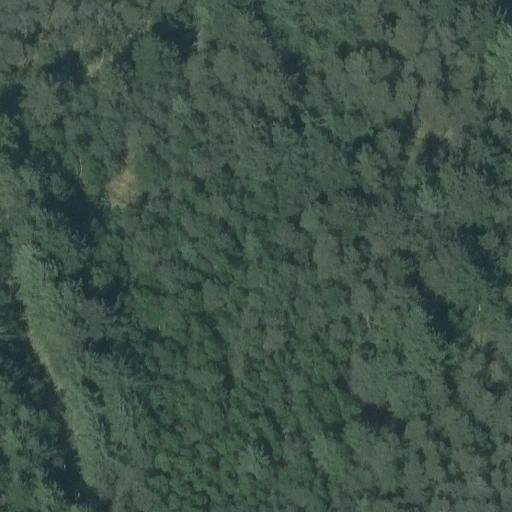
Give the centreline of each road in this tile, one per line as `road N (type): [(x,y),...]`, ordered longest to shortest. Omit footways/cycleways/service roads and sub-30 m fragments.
road 1 (track): [(0,102),(139,56),(221,0)]
road 2 (track): [(79,511),(0,299)]
